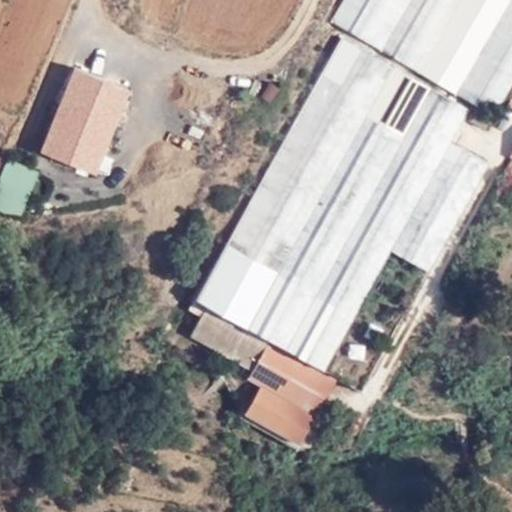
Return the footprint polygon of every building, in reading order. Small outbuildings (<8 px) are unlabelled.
[(476,103),(492,112),(511,77),(511,0),(343,0),(332,21),(476,103)] [(203,290),(366,380),(488,161),(451,140),(467,111),(342,41),(203,290)] [(126,93),(73,72),(41,151),(94,172),(126,93)] [(484,128),(492,112),(476,103),(467,118),(484,128)] [(360,389),(366,380),(203,290),(196,298),(337,376),(360,389)] [(299,444),(337,376),(196,298),(192,306),(207,316),(198,333),(253,365),(247,377),(260,386),(245,412),(299,444)]
